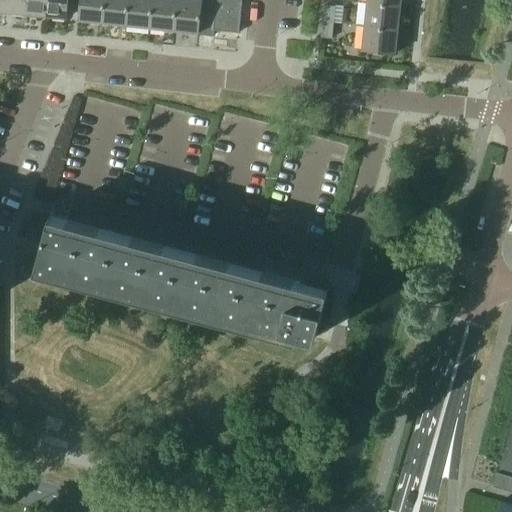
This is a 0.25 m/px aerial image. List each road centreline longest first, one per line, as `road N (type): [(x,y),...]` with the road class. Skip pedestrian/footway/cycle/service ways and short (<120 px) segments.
road 1 (residential): [(76,203),(199,235),(226,222),(330,246),(355,234),(391,98)]
road 2 (residential): [(416,511),(484,278)]
road 3 (residential): [(49,63),(263,86)]
road 4 (residential): [(263,86),(391,98)]
road 5 (residential): [(0,177),(49,63)]
road 6 (residential): [(511,112),(391,98)]
